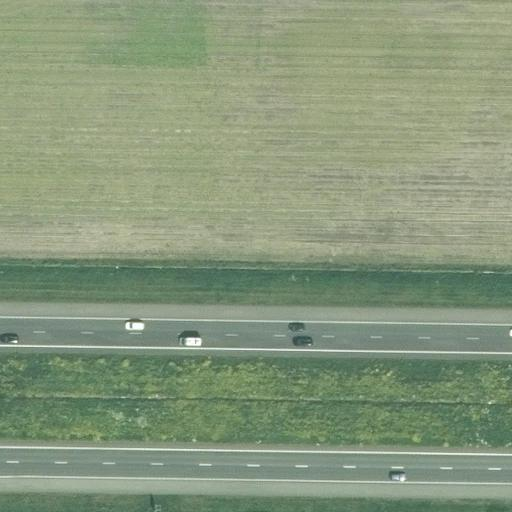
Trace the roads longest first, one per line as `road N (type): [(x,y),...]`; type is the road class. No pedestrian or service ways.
road 1 (motorway): [(0,461),(511,469)]
road 2 (motorway): [(511,339),(0,332)]
